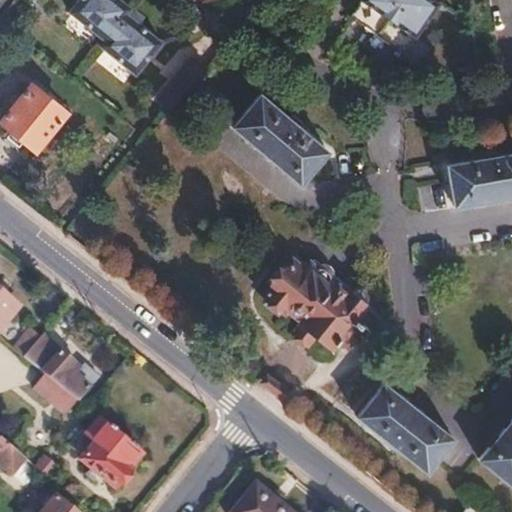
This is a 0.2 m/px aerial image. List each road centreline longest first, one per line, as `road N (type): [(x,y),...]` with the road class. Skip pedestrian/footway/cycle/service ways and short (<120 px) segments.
road 1 (residential): [(511,73),(458,88),(355,89),(265,40),(214,0)]
road 2 (residential): [(0,215),(252,413)]
road 3 (residential): [(252,413),(379,511)]
road 4 (residential): [(172,511),(252,413)]
